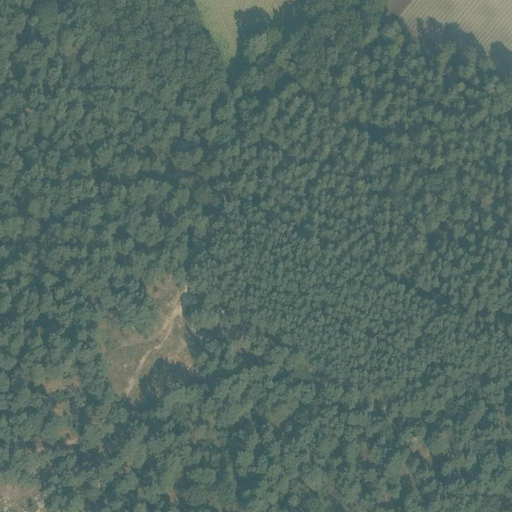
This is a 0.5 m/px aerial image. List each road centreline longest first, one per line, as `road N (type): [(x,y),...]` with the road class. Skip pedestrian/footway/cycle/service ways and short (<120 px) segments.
road 1 (track): [(511,397),(458,369),(389,402),(361,402),(185,293)]
road 2 (track): [(511,349),(224,201)]
road 3 (track): [(185,293),(167,335),(102,424),(0,460)]
